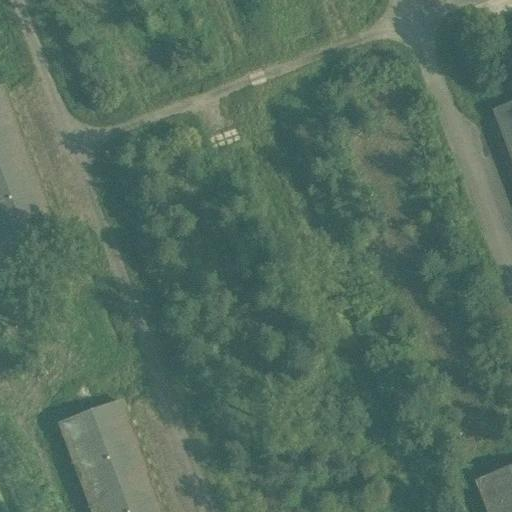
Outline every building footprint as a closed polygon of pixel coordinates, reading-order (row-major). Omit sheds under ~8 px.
[(511,25),(499,30),(507,50),(511,47),(511,25)] [(4,89),(0,90),(0,261),(60,239),(4,89)] [(511,106),(493,114),(511,163),(511,106)] [(59,427),(90,511),(163,511),(122,403),(59,427)] [(511,511),(511,470),(476,484),(486,511),(511,511)]
